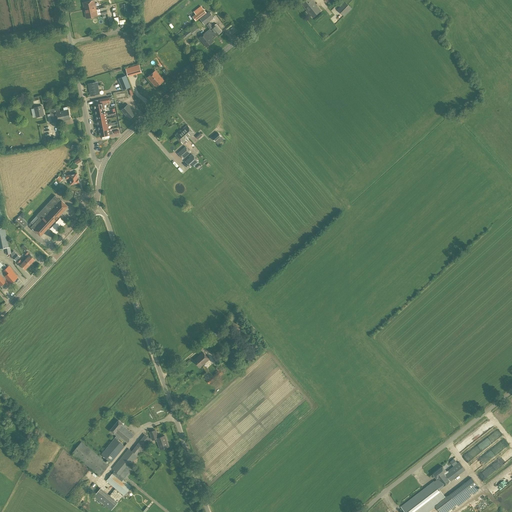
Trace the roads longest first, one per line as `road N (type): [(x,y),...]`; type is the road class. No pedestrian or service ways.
road 1 (unclassified): [(206,511),(111,233),(93,208)]
road 2 (tertiary): [(283,0),(121,139),(102,166)]
road 3 (unclassified): [(362,511),(511,391)]
road 4 (unclassified): [(62,0),(92,153),(102,166)]
road 5 (tertiary): [(93,208),(0,315)]
